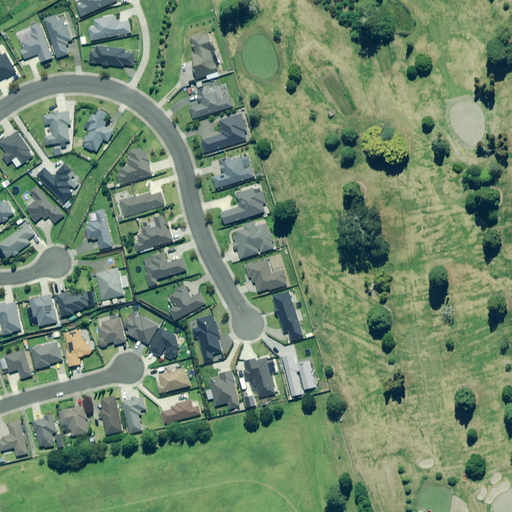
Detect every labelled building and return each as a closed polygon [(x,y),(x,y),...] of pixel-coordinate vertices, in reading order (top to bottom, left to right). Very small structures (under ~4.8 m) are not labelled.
[(73,0),(81,17),(117,1),(116,0),(73,0)] [(89,27),(89,30),(92,42),(132,33),(129,21),(120,23),(119,19),(117,19),(115,14),(103,16),(103,18),(93,20),(95,26),(89,27)] [(69,45),(68,43),(72,42),(65,20),(58,22),(56,16),(45,20),(58,59),(69,55),(66,47),(66,46),(69,45)] [(30,28),(32,33),(31,33),(33,39),(31,39),(21,43),(23,50),(22,51),(27,65),(40,60),(41,62),(53,58),(41,24),(30,28)] [(218,73),(215,64),(220,63),(213,41),(211,42),(209,33),(191,39),(196,54),(192,56),(195,64),(193,64),(197,80),(218,73)] [(125,50),(97,47),(97,53),(91,52),(90,64),(123,67),(123,65),(133,66),(134,54),(124,53),(125,50)] [(0,57),(0,79),(6,76),(7,77),(16,72),(6,54),(0,57)] [(222,100),(218,88),(209,91),(208,88),(197,92),(201,105),(190,108),(193,120),(234,107),(231,98),(222,100)] [(69,111),(43,116),(46,137),(44,138),(46,146),(70,142),(67,127),(71,126),(69,111)] [(108,116),(100,111),(96,117),(93,115),(88,123),(92,125),(88,132),(89,133),(82,145),(96,154),(104,140),(108,142),(114,133),(105,127),(107,123),(104,122),(108,116)] [(247,132),(241,115),(219,122),(223,135),(201,142),(205,153),(247,140),(245,133),(247,132)] [(119,121),(114,129),(119,131),(124,124),(119,121)] [(33,157),(18,132),(0,143),(7,154),(3,156),(8,164),(17,158),(21,165),(33,157)] [(141,148),(130,151),(132,158),(128,159),(130,166),(117,170),(121,184),(152,175),(149,163),(151,162),(148,153),(146,154),(145,150),(142,151),(141,148)] [(232,161),(231,157),(221,160),(225,174),(213,178),(217,189),(255,177),(252,168),(245,170),(242,158),(232,161)] [(55,207),(37,187),(30,193),(37,200),(26,210),(37,222),(43,217),(45,219),(49,216),(55,224),(65,215),(56,205),(55,207)] [(257,195),(255,189),(238,194),(242,207),(221,213),(225,225),(265,212),(263,205),(267,204),(263,192),(257,195)] [(165,205),(161,193),(152,196),(151,193),(137,197),(137,196),(120,201),(125,218),(165,205)] [(0,223),(13,214),(4,201),(0,203),(0,223)] [(112,247),(104,210),(95,212),(97,222),(89,224),(89,226),(86,227),(89,240),(98,238),(100,249),(112,247)] [(173,241),(164,216),(149,221),(151,226),(141,229),(143,235),(137,237),(139,243),(134,245),(137,252),(173,241)] [(256,227),(255,223),(244,226),(246,230),(238,232),(239,236),(234,237),(235,243),(233,243),(235,251),(238,250),(241,259),(275,249),(268,224),(256,227)] [(35,235),(29,226),(0,245),(0,246),(8,259),(31,244),(28,240),(35,235)] [(168,264),(165,253),(156,256),(157,258),(152,260),(153,264),(144,267),(150,287),(159,284),(157,279),(187,271),(184,259),(168,264)] [(272,274),(268,261),(247,266),(250,279),(252,278),(253,284),(256,283),(259,293),(287,285),(284,271),(272,274)] [(124,295),(117,269),(95,275),(102,301),(124,295)] [(192,298),(185,286),(176,291),(177,293),(170,296),(176,307),(170,311),(176,321),(206,304),(200,293),(192,298)] [(75,295),(74,291),(57,296),(62,317),(74,314),(73,312),(93,307),(90,291),(75,295)] [(304,337),(290,292),(272,298),(283,332),(289,330),(293,341),(304,337)] [(58,322),(51,295),(30,300),(34,317),(37,316),(40,326),(58,322)] [(22,330),(15,303),(7,305),(6,304),(0,305),(0,321),(3,335),(13,333),(13,332),(22,330)] [(126,335),(139,341),(148,345),(158,324),(137,314),(136,315),(130,312),(123,327),(129,330),(126,335)] [(220,335),(214,316),(198,320),(200,328),(194,330),(197,339),(200,338),(207,362),(214,360),(213,354),(222,351),(219,339),(220,335)] [(125,342),(118,318),(101,323),(103,327),(98,328),(101,337),(98,338),(101,347),(108,345),(107,343),(114,342),(115,345),(125,342)] [(86,340),(82,341),(80,331),(65,334),(69,354),(67,355),(69,367),(81,365),(80,358),(84,357),(84,355),(92,354),(91,346),(87,347),(86,340)] [(62,361),(57,342),(31,349),(36,369),(50,366),(50,364),(62,361)] [(32,376),(24,351),(0,358),(0,360),(3,370),(8,368),(10,373),(18,370),(21,379),(32,376)] [(189,386),(185,369),(159,376),(161,386),(158,387),(160,394),(189,386)] [(235,384),(232,371),(220,374),(221,378),(210,381),(216,406),(228,403),(229,410),(240,407),(234,384),(235,384)] [(122,432),(115,397),(101,400),(103,411),(101,411),(105,435),(122,432)] [(146,410),(143,398),(122,402),(129,434),(141,431),(138,418),(141,417),(139,412),(146,410)] [(191,403),(190,401),(171,406),(172,410),(161,413),(164,424),(200,414),(197,401),(191,403)] [(90,433),(84,407),(59,411),(62,425),(70,424),(73,436),(90,433)] [(56,433),(53,415),(44,417),(45,420),(34,422),(36,432),(37,432),(40,448),(55,446),(52,434),(56,433)] [(28,454),(21,422),(8,425),(11,436),(0,438),(0,443),(2,451),(15,448),(17,456),(28,454)]
